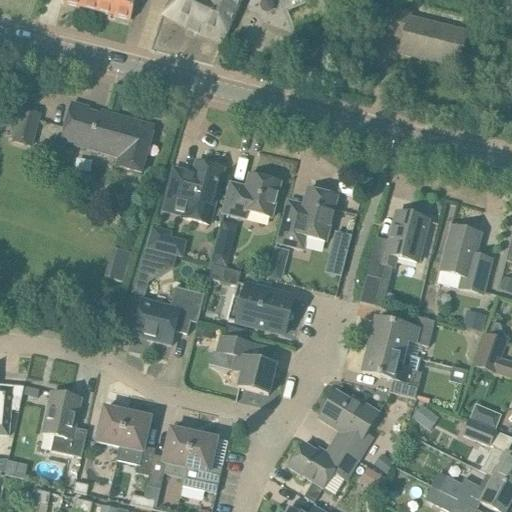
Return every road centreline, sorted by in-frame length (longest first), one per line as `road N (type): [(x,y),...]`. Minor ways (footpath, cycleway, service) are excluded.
road 1 (secondary): [(511,168),(0,37)]
road 2 (residential): [(271,434),(246,415),(157,396),(97,360),(0,342)]
road 3 (residential): [(271,434),(304,394),(345,300)]
